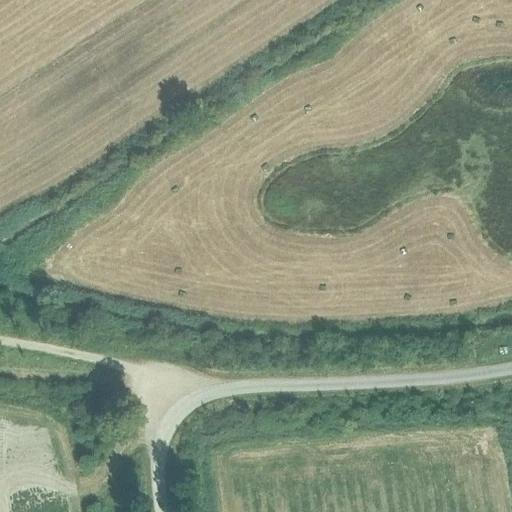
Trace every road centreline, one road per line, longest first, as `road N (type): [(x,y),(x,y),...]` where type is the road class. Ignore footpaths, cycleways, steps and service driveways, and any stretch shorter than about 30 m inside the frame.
road 1 (unclassified): [(165,511),(158,444),(176,407),(197,395),(511,369)]
road 2 (track): [(0,341),(90,357),(176,407)]
